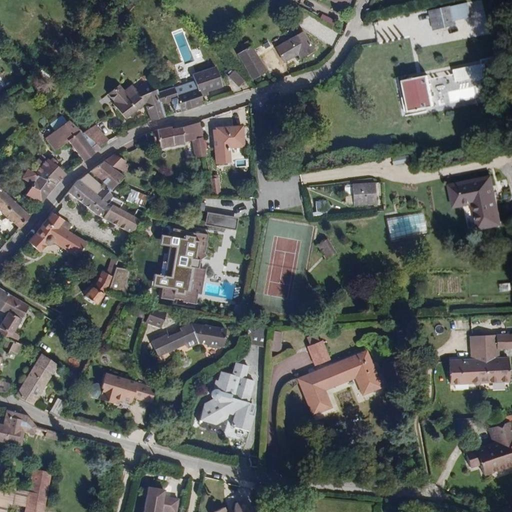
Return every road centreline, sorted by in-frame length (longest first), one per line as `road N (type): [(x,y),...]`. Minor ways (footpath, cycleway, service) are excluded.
road 1 (residential): [(0,401),(53,425),(202,466),(254,478),(426,491),(479,511)]
road 2 (residential): [(0,258),(69,177),(108,146),(149,125),(320,74),(363,0)]
